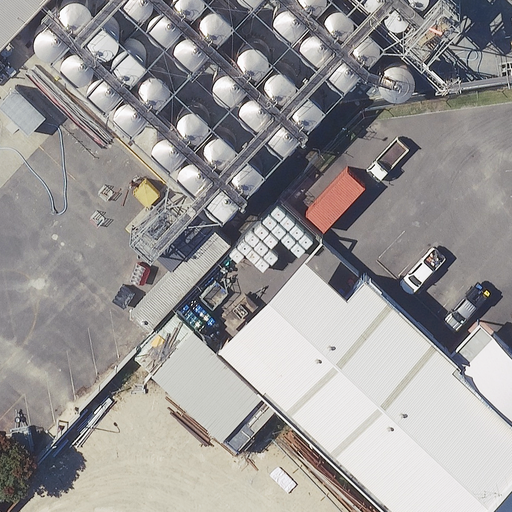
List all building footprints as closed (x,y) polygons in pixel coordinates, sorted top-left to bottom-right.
[(0,0),(0,51),(48,0),(0,0)] [(260,0),(347,78),(366,57),(398,87),(435,46),(421,34),(383,0),(260,0)] [(383,0),(421,34),(451,0),(383,0)] [(53,112),(19,83),(1,103),(35,132),(53,112)] [(368,173),(349,157),(307,209),(326,225),(368,173)] [(214,224),(165,184),(130,228),(179,268),(214,224)] [(314,254),(223,350),(395,511),(511,511),(511,344),(486,320),(454,353),(371,276),(355,293),(314,254)]
